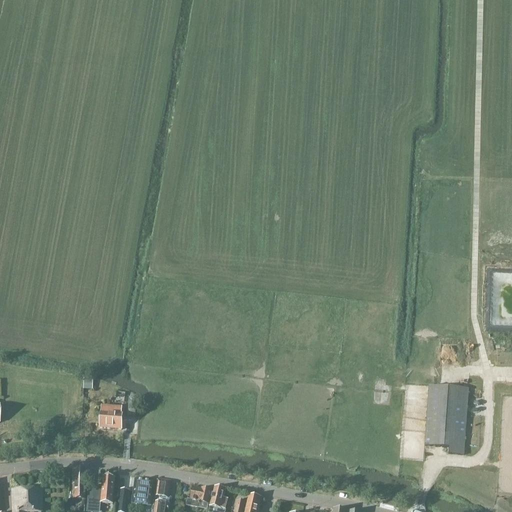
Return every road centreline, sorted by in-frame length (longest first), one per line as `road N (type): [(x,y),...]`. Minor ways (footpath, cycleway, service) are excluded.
road 1 (tertiary): [(381,511),(92,462),(0,467)]
road 2 (track): [(488,370),(474,312),(480,0)]
